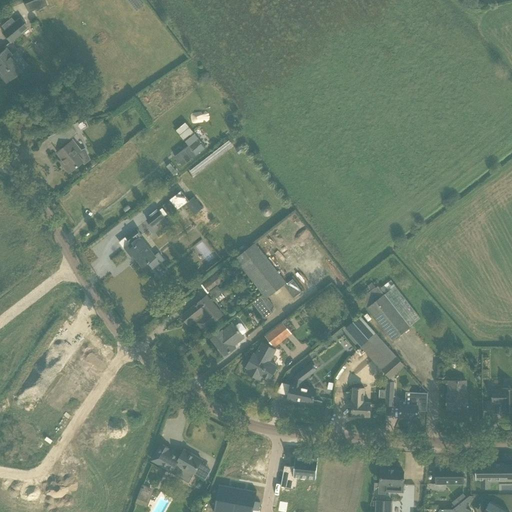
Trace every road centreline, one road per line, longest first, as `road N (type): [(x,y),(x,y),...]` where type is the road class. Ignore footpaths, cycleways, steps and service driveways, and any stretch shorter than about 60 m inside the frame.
road 1 (unclassified): [(511,442),(279,432)]
road 2 (residential): [(0,472),(38,477),(129,347)]
road 3 (unclassified): [(279,432),(227,416),(129,347)]
road 4 (unclassified): [(74,264),(6,160)]
